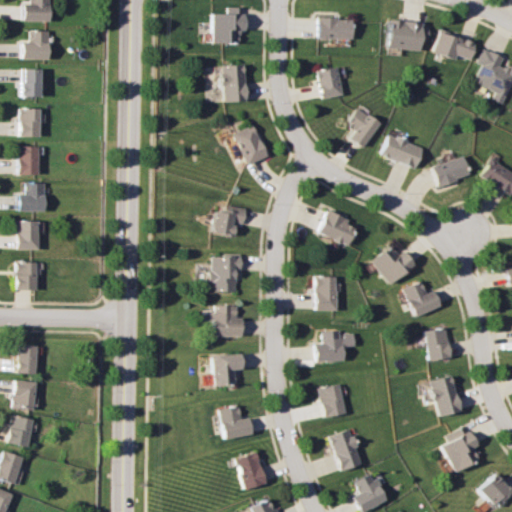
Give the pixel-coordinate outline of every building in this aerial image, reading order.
[(19,20),(47,20),(47,0),(27,0),(27,2),(19,2),(19,20)] [(205,42),(236,42),(236,12),(205,12),(205,42)] [(343,17),(310,17),(310,37),(343,37),(343,17)] [(413,32),(414,22),(380,19),(378,48),(415,50),(417,32),(413,32)] [(26,40),(19,40),(19,58),(47,58),(47,30),(26,30),(26,40)] [(464,37),(426,37),(426,57),(464,57),(464,37)] [(495,104),(510,71),(494,63),(497,58),(476,48),(469,63),(475,65),(467,82),(484,90),(481,97),(495,104)] [(213,64),(213,101),(236,101),(236,64),(213,64)] [(308,70),(312,98),(334,95),(330,67),(308,70)] [(39,68),(19,68),(19,96),(39,96),(39,68)] [(16,136),(38,137),(38,107),(16,107),(16,136)] [(372,124),(351,107),(338,123),(348,131),(341,139),(353,148),(372,124)] [(226,132),(236,164),(258,157),(248,126),(226,132)] [(407,168),(414,146),(379,134),(372,156),(407,168)] [(36,174),(36,145),(16,145),(16,174),(36,174)] [(430,186),(462,175),(455,156),(424,166),(430,186)] [(511,179),(511,172),(485,158),(475,177),(505,193),(511,179)] [(17,210),(44,210),(44,182),(22,182),(22,193),(17,193),(17,210)] [(237,225),(240,209),(208,203),(203,232),(226,236),(229,223),(237,225)] [(308,232),(338,245),(348,222),(318,209),(308,232)] [(38,220),(14,219),(14,248),(38,248),(38,220)] [(404,265),(388,241),(362,258),(378,282),(404,265)] [(205,255),(205,291),(230,291),(230,255),(205,255)] [(36,260),(14,260),(14,288),(36,288),(36,260)] [(498,284),(511,283),(511,264),(498,265),(498,284)] [(305,309),(328,309),(328,275),(305,275),(305,309)] [(394,288),(407,316),(432,304),(425,289),(419,292),(413,279),(394,288)] [(203,335),(232,335),(232,305),(203,305),(203,335)] [(442,358),(440,328),(417,329),(418,360),(442,358)] [(305,343),(305,361),(335,361),(335,330),(313,330),(313,343),(305,343)] [(35,372),(35,344),(14,344),(14,372),(35,372)] [(204,354),(205,385),(227,385),(226,368),(233,368),(233,353),(204,354)] [(420,382),(430,417),(453,410),(443,375),(420,382)] [(33,380),(10,380),(10,408),(33,408),(33,380)] [(337,413),(331,384),(310,387),(315,416),(337,413)] [(241,416),(234,418),(231,405),(211,409),(216,439),(244,434),(241,416)] [(25,446),(30,419),(9,414),(3,442),(25,446)] [(331,471),(353,463),(341,429),(319,436),(331,471)] [(433,444),(445,471),(474,458),(462,431),(433,444)] [(0,480),(12,484),(21,456),(0,450),(0,480)] [(227,458),(236,490),(258,484),(248,451),(227,458)] [(506,495),(487,472),(468,488),(486,511),(506,495)] [(348,507),(372,507),(372,477),(348,477),(348,507)] [(0,511),(2,511),(10,495),(0,490),(0,511)] [(269,511),(263,498),(240,508),(241,511),(269,511)]
